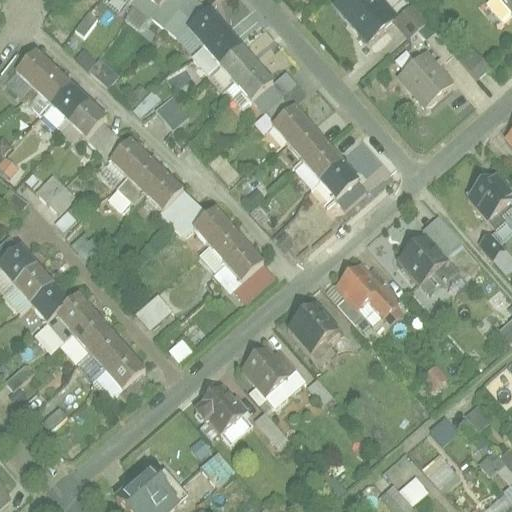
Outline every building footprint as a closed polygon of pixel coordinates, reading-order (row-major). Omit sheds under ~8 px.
[(136,0),(154,14),(164,0),(136,0)] [(391,24),(369,0),(334,0),(330,4),(368,45),(391,24)] [(511,0),(495,0),(511,19),(511,0)] [(184,35),(245,108),(267,89),(207,16),(184,35)] [(29,58),(11,79),(82,143),(100,122),(29,58)] [(452,90),(422,59),(396,85),(425,116),(452,90)] [(270,88),(290,111),(302,100),(283,77),(270,88)] [(172,99),(154,114),(170,135),(189,120),(172,99)] [(352,186),(289,114),(268,133),(331,205),(352,186)] [(179,197),(129,148),(106,168),(123,185),(116,191),(134,209),(141,202),(158,218),(179,197)] [(0,165),(0,174),(11,181),(17,169),(2,161),(0,165)] [(57,218),(74,201),(51,179),(35,195),(57,218)] [(505,210),(484,186),(466,202),(483,221),(469,235),(496,264),(511,251),(488,226),(505,210)] [(256,270),(211,220),(191,238),(236,287),(256,270)] [(440,271),(420,245),(400,260),(420,287),(440,271)] [(52,321),(119,396),(141,376),(74,301),(67,308),(17,252),(0,266),(0,279),(44,329),(52,321)] [(376,296),(358,276),(340,292),(360,314),(369,306),(386,326),(401,312),(382,291),(376,296)] [(148,334),(171,315),(156,298),(134,317),(148,334)] [(329,338),(308,317),(289,336),(309,356),(329,338)] [(511,320),(496,335),(510,351),(511,348),(511,320)] [(167,354),(177,366),(190,355),(180,343),(167,354)] [(284,379),(264,355),(244,371),(264,395),(284,379)] [(15,357),(0,368),(0,382),(10,396),(32,380),(15,357)] [(421,379),(433,393),(447,381),(435,367),(421,379)] [(237,422),(214,396),(193,414),(216,440),(237,422)] [(476,410),(464,419),(477,435),(488,427),(476,410)] [(47,432),(66,422),(61,414),(42,424),(47,432)] [(263,416),(253,427),(277,452),(288,442),(263,416)] [(423,441),(407,456),(420,471),(436,456),(423,441)] [(214,492),(234,477),(217,455),(198,470),(214,492)] [(425,471),(434,490),(454,481),(446,462),(425,471)] [(146,477),(112,504),(118,511),(173,511),(174,511),(146,477)] [(395,494),(392,490),(378,500),(386,511),(409,511),(428,498),(414,480),(395,494)] [(0,511),(10,503),(0,492),(0,511)]
